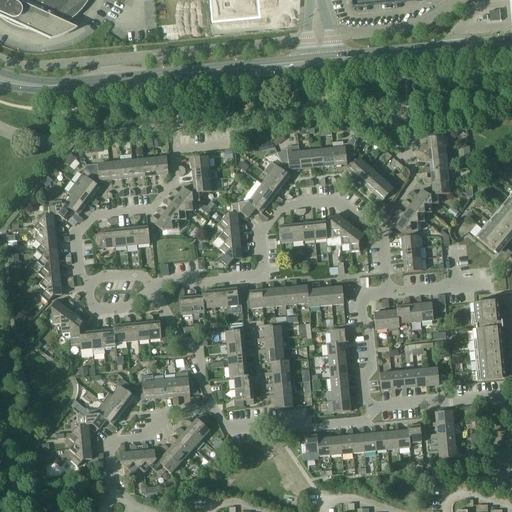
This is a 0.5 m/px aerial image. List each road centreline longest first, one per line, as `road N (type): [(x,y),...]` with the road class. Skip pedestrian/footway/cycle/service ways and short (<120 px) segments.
road 1 (tertiary): [(0,79),(59,86),(324,60)]
road 2 (residential): [(152,285),(264,274),(261,235),(283,205),(333,200),(381,227)]
road 3 (residential): [(89,283),(78,273),(75,236),(92,215),(150,209),(175,177),(175,150),(228,145)]
road 4 (tertiary): [(324,60),(511,41)]
road 5 (residential): [(214,407),(226,426),(364,421),(375,409)]
road 6 (residential): [(113,495),(109,451),(117,440),(145,437),(168,410),(214,407)]
road 7 (residential): [(214,407),(199,351),(179,339),(152,285)]
road 8 (residential): [(375,409),(367,402),(362,297),(387,295)]
road 9 (residential): [(511,409),(501,399),(375,409)]
road 10 (unknown): [(174,0),(180,19),(197,22),(283,15),(291,0)]
